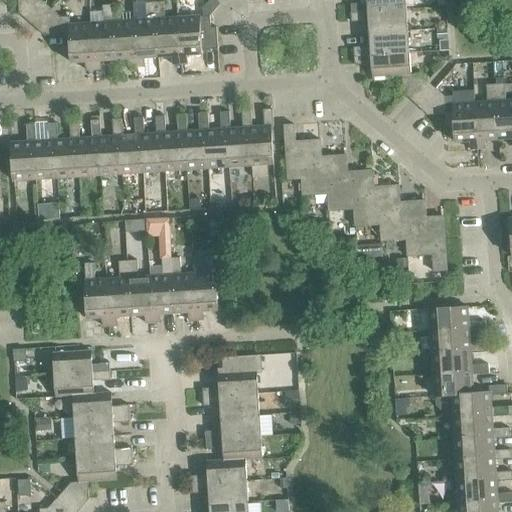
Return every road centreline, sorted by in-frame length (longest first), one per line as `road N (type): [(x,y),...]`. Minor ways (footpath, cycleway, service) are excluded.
road 1 (residential): [(16,103),(251,91)]
road 2 (residential): [(332,88),(448,189),(486,190)]
road 3 (residential): [(172,511),(167,341)]
road 4 (residential): [(251,91),(249,27),(323,22)]
road 5 (residential): [(511,321),(497,285),(486,190)]
